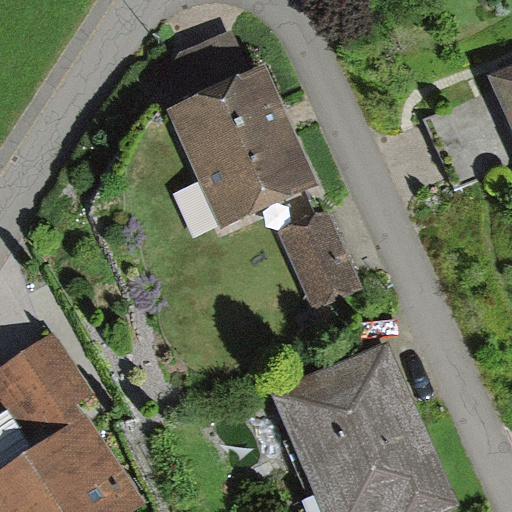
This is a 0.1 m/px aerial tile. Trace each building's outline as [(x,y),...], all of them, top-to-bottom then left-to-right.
[(214,215),(309,170),(259,65),(164,110),(214,215)] [(511,71),(501,77),(511,97),(511,71)] [(311,298),(349,279),(315,211),(277,229),(311,298)] [(0,464),(0,511),(92,511),(125,489),(66,405),(81,394),(41,337),(0,365),(0,406),(27,445),(0,464)] [(393,511),(397,511),(444,489),(371,344),(274,393),(333,511),(351,511),(385,495),(393,511)]
